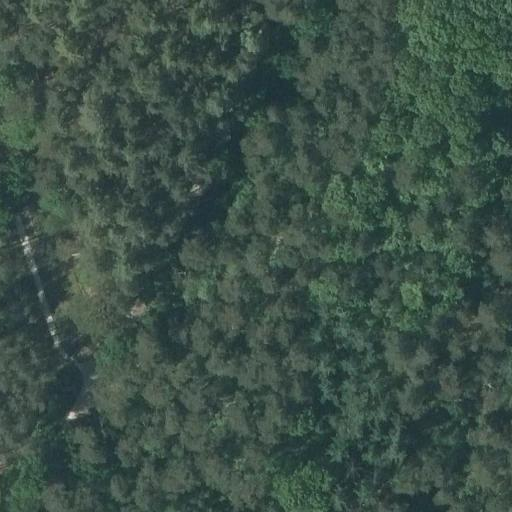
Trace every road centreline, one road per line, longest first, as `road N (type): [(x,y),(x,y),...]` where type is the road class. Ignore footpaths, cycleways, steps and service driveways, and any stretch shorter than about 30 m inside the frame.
road 1 (unknown): [(38,511),(312,0)]
road 2 (unknown): [(0,136),(64,323),(114,369)]
road 3 (track): [(34,237),(68,140),(111,90),(119,0)]
